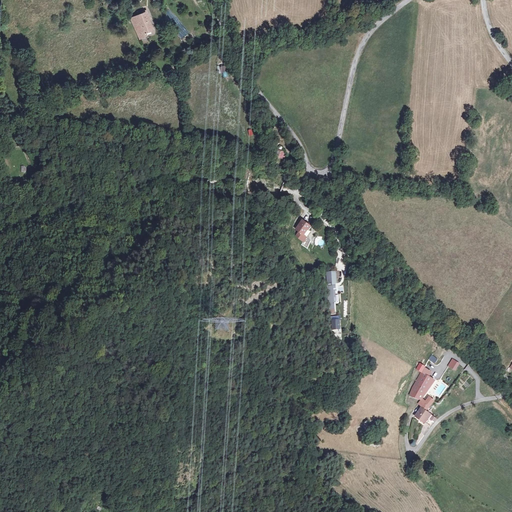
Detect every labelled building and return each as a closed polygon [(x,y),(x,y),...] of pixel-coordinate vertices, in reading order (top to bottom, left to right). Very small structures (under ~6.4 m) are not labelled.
[(144,13),(131,19),(140,39),(149,35),(148,33),(152,32),(148,21),(150,20),(147,11),(143,13),(144,13)] [(303,236),(307,231),(311,227),(302,220),(295,229),(296,230),(303,236)] [(306,238),(303,236),(296,230),(292,235),(302,243),(306,238)] [(431,356),(424,368),(429,370),(436,359),(431,356)] [(447,381),(459,365),(452,360),(442,377),(447,381)] [(425,375),(421,373),(413,387),(409,396),(421,400),(435,381),(425,375)] [(424,408),(421,411),(424,414),(426,411),(434,401),(429,398),(422,406),(424,408)] [(424,414),(421,411),(415,419),(423,424),(431,414),(426,411),(424,414)]
